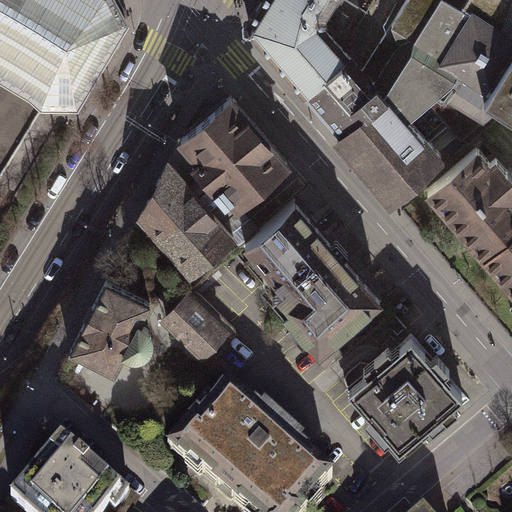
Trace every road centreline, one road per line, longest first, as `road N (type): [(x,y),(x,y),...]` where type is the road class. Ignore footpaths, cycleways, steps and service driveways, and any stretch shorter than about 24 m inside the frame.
road 1 (tertiary): [(199,26),(511,377)]
road 2 (primary): [(0,346),(199,26)]
road 3 (primary): [(156,0),(125,75),(0,276)]
road 4 (residential): [(36,387),(176,511)]
road 5 (residential): [(511,396),(376,511)]
